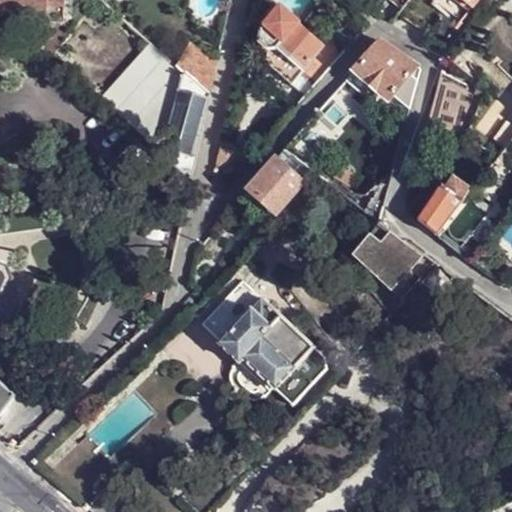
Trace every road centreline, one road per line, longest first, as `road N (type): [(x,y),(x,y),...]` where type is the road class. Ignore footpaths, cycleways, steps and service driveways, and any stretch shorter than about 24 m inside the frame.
road 1 (residential): [(377,26),(435,63),(389,216),(511,307)]
road 2 (residential): [(5,470),(164,319),(182,242)]
road 3 (residential): [(182,242),(377,26)]
road 4 (residential): [(182,242),(237,0)]
